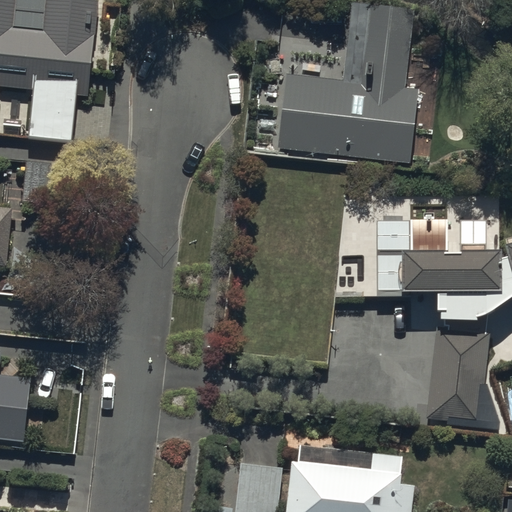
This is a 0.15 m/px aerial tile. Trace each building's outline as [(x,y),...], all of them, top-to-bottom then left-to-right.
[(14,0),(0,0),(0,109),(2,89),(25,92),(20,133),(69,139),(74,96),(91,97),(101,0),(43,0),(41,25),(12,22),(14,0)] [(281,83),(271,155),(401,171),(410,96),(401,95),(412,11),(346,3),(335,90),(281,83)] [(60,161),(26,158),(23,201),(57,204),(60,161)] [(435,315),(444,315),(473,316),(487,307),(511,289),(511,233),(498,237),(496,196),(379,199),(379,188),(363,189),(363,197),(345,197),(334,294),(395,295),(395,285),(436,286),(435,315)] [(0,264),(5,265),(11,206),(0,205),(0,264)] [(487,333),(434,327),(425,415),(443,417),(443,425),(500,430),(502,417),(483,377),(487,333)] [(0,435),(22,438),(29,373),(0,370),(0,355),(1,347),(0,346),(0,435)] [(401,452),(380,450),(298,443),(298,457),(292,457),(288,510),(310,511),(410,511),(412,485),(399,484),(401,452)] [(281,463),(238,460),(235,500),(278,503),(281,463)]
